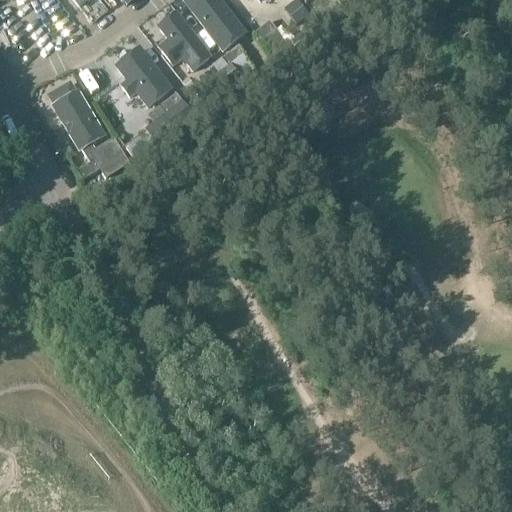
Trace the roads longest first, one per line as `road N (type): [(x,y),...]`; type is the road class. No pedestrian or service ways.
road 1 (unclassified): [(218,511),(83,246)]
road 2 (residential): [(6,86),(90,49),(153,0)]
road 3 (unclassified): [(70,223),(6,86)]
